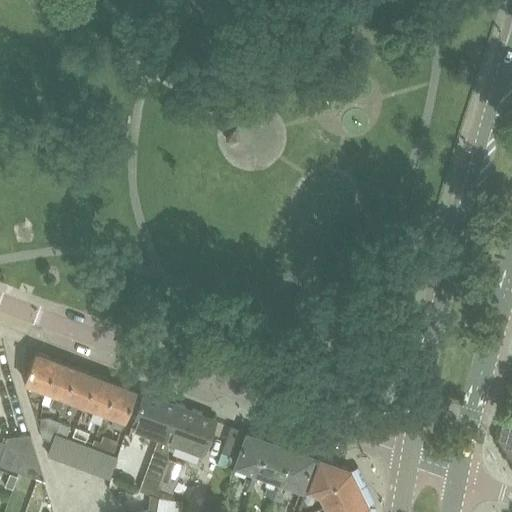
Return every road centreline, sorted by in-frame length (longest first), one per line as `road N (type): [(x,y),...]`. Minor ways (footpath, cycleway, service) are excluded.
road 1 (residential): [(409,456),(0,301)]
road 2 (primary): [(511,60),(459,223),(409,456)]
road 3 (primary): [(457,478),(511,272)]
